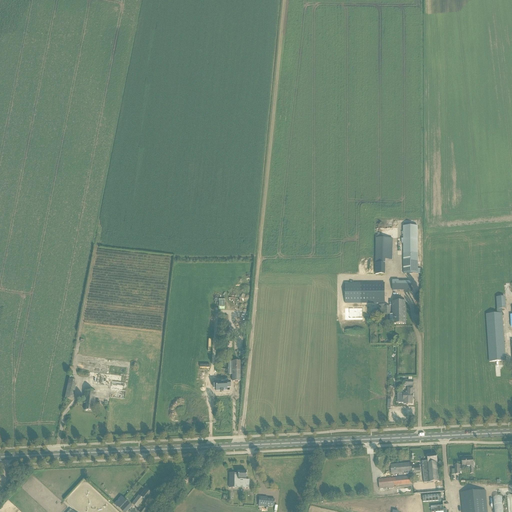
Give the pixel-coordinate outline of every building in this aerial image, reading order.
[(403,226),(403,274),(421,274),(420,269),(418,270),(418,226),(403,226)] [(389,260),(389,238),(375,238),(375,275),(385,275),(385,260),(389,260)] [(411,291),(411,281),(399,282),(399,280),(392,280),(392,291),(411,291)] [(344,283),(345,303),(384,303),(384,283),(344,283)] [(498,297),(498,309),(507,309),(506,297),(498,297)] [(401,316),(400,302),(393,302),(393,315),(390,315),(390,322),(393,322),(393,324),(406,324),(406,316),(401,316)] [(390,315),(390,307),(384,307),(384,305),(379,305),(379,315),(390,315)] [(349,318),(362,318),(362,309),(349,309),(349,318)] [(486,315),(489,357),(489,362),(505,361),(502,314),(486,315)] [(232,381),(240,382),(240,361),(232,361),(232,375),(232,378),(232,381)] [(94,362),(93,368),(110,371),(110,364),(94,362)] [(94,378),(93,384),(108,386),(108,380),(120,381),(121,377),(89,373),(89,377),(94,378)] [(64,398),(72,400),(76,384),(74,384),(75,381),(68,379),(64,398)] [(110,390),(122,391),(123,383),(111,381),(110,390)] [(220,381),(214,381),(214,388),(216,388),(216,391),(230,390),(230,381),(220,382),(220,381)] [(398,395),(398,403),(404,403),(404,404),(412,405),(412,401),(413,401),(413,391),(413,388),(408,388),(407,394),(403,394),(403,396),(402,396),(402,395),(398,395)] [(96,393),(91,392),(85,391),(83,404),(85,404),(84,411),(92,412),(93,405),(99,405),(100,401),(95,401),(96,393)] [(428,461),(422,462),(423,467),(424,483),(440,482),(437,459),(436,454),(427,455),(428,461)] [(474,474),(473,467),(473,463),(473,458),(462,459),(462,468),(470,467),(470,474),(474,474)] [(404,473),(404,475),(408,475),(408,473),(412,473),(412,472),(420,472),(420,465),(411,466),(411,463),(390,465),(391,474),(404,473)] [(230,473),(230,484),(234,485),(245,485),(244,489),(249,489),(249,482),(248,482),(248,481),(249,481),(249,480),(246,480),(246,472),(238,471),(238,474),(234,474),(234,473),(230,473)] [(412,484),(411,477),(378,480),(379,489),(394,488),(394,486),(412,484)] [(139,496),(132,504),(136,508),(137,508),(143,500),(146,502),(152,495),(145,490),(140,497),(139,496)] [(485,490),(460,493),(460,495),(461,511),(486,511),(485,493),(485,490)] [(118,501),(114,505),(121,511),(126,511),(131,507),(121,497),(121,498),(118,501)] [(266,506),(274,507),(274,500),(267,499),(267,498),(259,497),(258,506),(266,507),(266,506)] [(503,511),(503,497),(493,497),(494,511),(503,511)]
